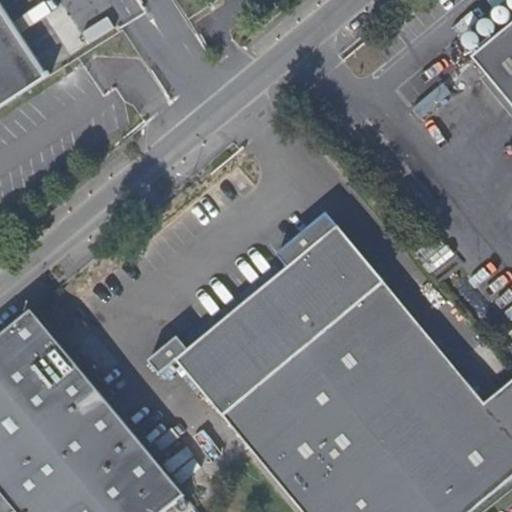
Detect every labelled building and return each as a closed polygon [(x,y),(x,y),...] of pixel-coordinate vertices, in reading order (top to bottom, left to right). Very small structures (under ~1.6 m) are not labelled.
[(511,23),(469,59),(511,111),(511,23)] [(0,103),(32,83),(0,35),(0,103)] [(315,243),(331,229),(320,217),(304,230),(315,243)] [(467,511),(511,475),(511,381),(482,407),(331,229),(315,243),(304,230),(271,258),(282,272),(183,355),(172,342),(142,367),(153,381),(171,367),(293,511),(467,511)] [(30,309),(0,334),(0,482),(24,511),(168,511),(187,497),(30,309)] [(189,448),(168,460),(179,480),(200,469),(189,448)]
